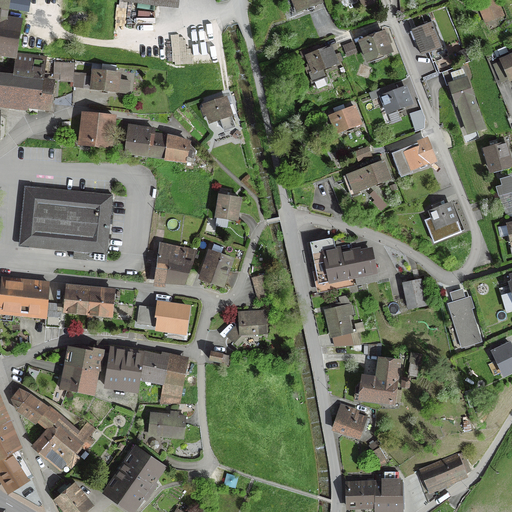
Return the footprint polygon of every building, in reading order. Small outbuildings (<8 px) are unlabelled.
[(292,0),(297,12),(320,3),(318,0),(292,0)] [(494,0),(485,0),(477,3),(481,11),(486,9),(490,19),(501,15),(494,0)] [(0,22),(0,54),(15,57),(15,56),(19,25),(12,24),(4,23),(0,22)] [(432,23),(411,31),(421,55),(427,53),(432,63),(446,58),(432,23)] [(366,60),(390,51),(383,34),(360,43),(366,60)] [(345,53),(354,50),(352,44),(343,47),(345,53)] [(322,69),(336,64),(329,47),(319,51),(318,46),(300,53),(301,58),(306,56),(312,72),(307,74),(311,83),(325,78),(322,69)] [(511,52),(508,54),(510,57),(501,61),(509,80),(511,78),(511,52)] [(15,56),(15,57),(12,78),(42,82),(46,58),(15,56)] [(61,79),(71,80),(72,65),(55,64),(54,73),(61,73),(61,79)] [(468,79),(463,65),(445,72),(456,105),(459,104),(461,110),(461,111),(468,133),(483,128),(471,93),(470,93),(465,80),(468,79)] [(74,73),(72,87),(128,93),(129,82),(117,81),(118,74),(93,71),(92,77),(85,76),(85,75),(74,73)] [(46,108),(45,112),(52,113),(53,105),(49,104),(51,83),(42,82),(12,78),(0,76),(0,103),(9,106),(9,104),(46,108)] [(410,104),(404,88),(380,97),(387,114),(410,104)] [(205,108),(202,109),(204,115),(207,114),(210,122),(228,116),(229,116),(229,115),(233,114),(231,106),(227,107),(224,99),(204,106),(205,108)] [(336,133),(359,124),(353,108),(330,117),(336,133)] [(110,147),(113,117),(83,114),(79,144),(92,146),(92,150),(112,153),(112,148),(110,147)] [(146,156),(149,135),(153,136),(154,131),(142,129),(141,134),(128,132),(125,154),(146,156)] [(169,159),(171,138),(166,137),(153,136),(149,135),(146,156),(169,159)] [(175,139),(171,138),(169,159),(192,162),(194,151),(187,144),(175,139)] [(508,166),(510,165),(504,144),(484,150),(490,171),(498,169),(499,171),(509,168),(508,166)] [(409,170),(433,161),(426,145),(403,154),(409,170)] [(358,161),(370,156),(367,148),(354,153),(358,161)] [(355,192),(389,179),(382,162),(348,175),(355,192)] [(498,196),(511,192),(511,181),(511,177),(508,178),(500,180),(502,186),(496,188),(498,196)] [(112,196),(34,188),(30,231),(28,247),(106,255),(112,196)] [(219,195),(215,218),(235,221),(237,213),(234,211),(236,198),(219,195)] [(377,208),(382,204),(377,198),(372,202),(377,208)] [(439,207),(438,204),(431,206),(433,210),(429,211),(436,228),(429,231),(433,243),(460,232),(456,224),(455,225),(454,222),(455,221),(448,204),(439,207)] [(319,293),(361,284),(360,276),(374,273),(370,250),(358,252),(358,250),(339,254),(338,249),(332,251),(331,246),(334,246),(333,240),(329,239),(309,243),(319,293)] [(183,284),(196,252),(159,246),(154,281),(183,284)] [(230,260),(209,253),(201,278),(221,285),(221,284),(223,285),(229,271),(226,270),(230,260)] [(266,274),(252,278),(258,302),(273,298),(266,274)] [(511,275),(509,276),(511,283),(510,284),(511,291),(511,293),(503,296),(507,310),(511,308),(511,275)] [(0,312),(45,317),(48,284),(2,279),(0,293),(0,312)] [(425,306),(420,280),(403,284),(408,309),(425,306)] [(70,286),(67,285),(64,311),(87,314),(89,291),(70,289),(70,286)] [(92,288),(90,288),(89,291),(87,314),(87,317),(91,318),(92,314),(110,316),(112,293),(92,291),(92,288)] [(449,304),(462,347),(485,339),(472,297),(449,304)] [(184,332),(188,306),(157,302),(153,328),(184,332)] [(60,317),(61,305),(47,304),(46,316),(60,317)] [(325,311),(331,336),(350,332),(346,316),(352,314),(350,306),(344,307),(340,308),(339,304),(332,305),(333,309),(325,311)] [(264,332),(263,313),(239,314),(239,324),(228,337),(236,345),(247,333),(264,332)] [(358,333),(333,339),(334,347),(360,345),(358,333)] [(363,343),(363,354),(368,354),(368,356),(377,356),(377,352),(382,352),(382,343),(363,343)] [(511,370),(511,351),(509,344),(492,352),(503,375),(511,370)] [(83,348),(82,351),(68,348),(65,365),(98,371),(101,351),(83,348)] [(137,391),(140,378),(143,354),(110,349),(104,386),(137,391)] [(209,360),(226,363),(227,356),(210,353),(209,360)] [(407,375),(418,377),(422,355),(411,353),(407,375)] [(179,404),(187,363),(143,354),(140,378),(164,383),(159,404),(179,404)] [(402,361),(378,357),(375,377),(399,381),(402,361)] [(98,371),(65,365),(59,389),(93,396),(98,371)] [(375,377),(362,375),(358,401),(395,407),(399,381),(375,377)] [(403,387),(411,388),(412,378),(404,377),(403,387)] [(36,423),(37,421),(46,409),(27,396),(19,392),(12,400),(17,409),(36,423)] [(0,459),(17,450),(19,449),(0,402),(0,459)] [(340,406),(332,428),(358,438),(361,431),(363,432),(368,419),(365,418),(356,415),(357,412),(340,406)] [(47,428),(60,440),(74,453),(80,446),(87,437),(94,429),(86,423),(77,435),(57,417),(46,409),(37,421),(46,428),(47,428)] [(182,438),(184,417),(150,414),(148,435),(182,438)] [(32,445),(46,457),(60,440),(47,428),(46,428),(45,430),(32,445)] [(92,441),(87,437),(80,446),(84,450),(92,441)] [(79,457),(74,453),(60,440),(46,457),(60,469),(66,463),(70,467),(79,457)] [(163,468),(135,448),(104,493),(132,511),(142,498),(145,500),(156,484),(153,482),(163,468)] [(384,459),(378,449),(372,452),(379,462),(384,459)] [(0,478),(8,492),(33,477),(17,450),(0,459),(0,478)] [(465,474),(461,463),(465,461),(461,453),(457,455),(457,454),(419,470),(426,489),(427,493),(437,489),(436,487),(465,474)] [(384,482),(373,482),(373,484),(374,506),(374,510),(402,510),(401,482),(394,482),(394,472),(384,472),(384,482)] [(346,485),(344,485),(344,489),(346,489),(347,507),(374,506),(373,484),(367,484),(366,481),(356,481),(356,484),(346,485)] [(61,495),(55,500),(65,511),(82,511),(90,506),(73,485),(71,487),(69,484),(65,487),(64,485),(58,490),(61,495)]
